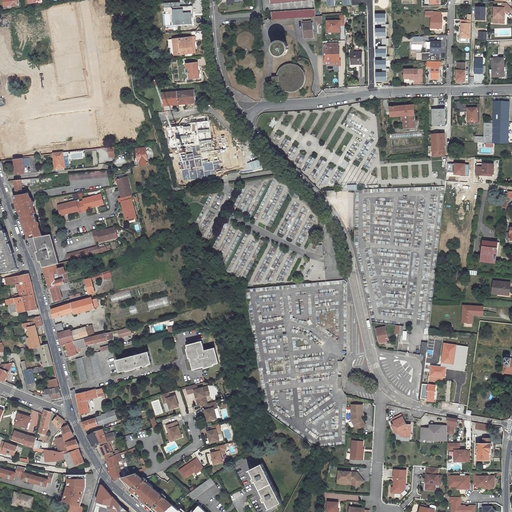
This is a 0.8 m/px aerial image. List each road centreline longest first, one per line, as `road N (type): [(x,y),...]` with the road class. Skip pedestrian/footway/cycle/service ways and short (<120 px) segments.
road 1 (unclassified): [(389,390),(373,359),(349,242),(333,211),(234,109)]
road 2 (tertiary): [(0,176),(72,415)]
road 3 (residential): [(234,109),(448,90)]
road 4 (residential): [(86,8),(100,100),(0,116)]
road 5 (residential): [(395,511),(376,501),(389,390)]
road 6 (unknown): [(29,261),(64,251),(64,227),(110,215),(109,190)]
road 7 (residential): [(112,486),(197,442),(188,418)]
